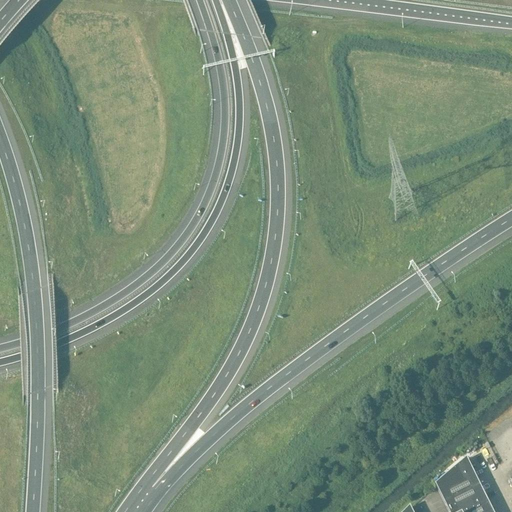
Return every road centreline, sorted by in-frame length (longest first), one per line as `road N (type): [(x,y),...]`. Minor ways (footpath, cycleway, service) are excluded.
road 1 (motorway): [(143,483),(197,420),(242,348),(274,243),(271,126),(224,0)]
road 2 (motorway): [(0,362),(108,323),(193,253),(229,184),(239,137),(236,76),(216,0)]
road 3 (motorway): [(198,0),(225,118),(200,215),(164,263),(128,292),(59,329),(0,348)]
road 4 (motorway): [(143,483),(325,343),(511,218)]
road 5 (motorway): [(32,511),(36,316),(25,228),(0,140)]
road 6 (motorway): [(357,0),(511,20)]
